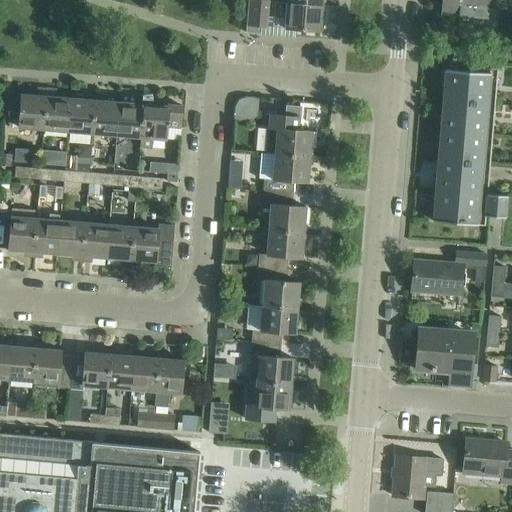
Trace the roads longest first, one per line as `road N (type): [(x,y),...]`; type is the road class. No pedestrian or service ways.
road 1 (residential): [(0,300),(170,316),(192,309),(215,77),(390,90)]
road 2 (residential): [(366,399),(390,90)]
road 3 (residential): [(366,399),(511,408)]
